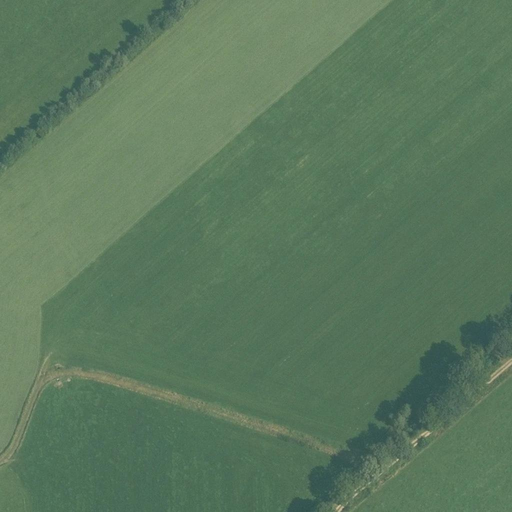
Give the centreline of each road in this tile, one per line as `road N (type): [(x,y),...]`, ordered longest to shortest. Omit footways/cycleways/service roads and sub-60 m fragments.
road 1 (track): [(0,462),(38,386),(70,373),(384,473)]
road 2 (track): [(341,511),(511,361)]
